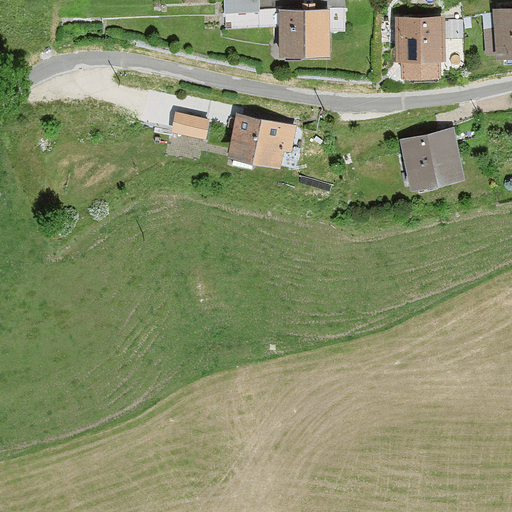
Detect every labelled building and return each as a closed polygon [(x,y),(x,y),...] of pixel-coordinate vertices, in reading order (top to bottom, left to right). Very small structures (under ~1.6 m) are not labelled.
[(260,12),(259,0),(223,0),(224,14),(260,12)] [(511,59),(511,7),(492,9),(494,29),(496,61),(511,59)] [(330,10),(280,10),(279,59),(330,57),(330,10)] [(446,17),(395,17),(395,62),(401,63),(401,80),(442,80),(441,62),(446,62),(445,39),(464,38),(464,18),(446,19),(446,17)] [(211,119),(176,112),(174,122),(171,133),(206,140),(211,119)] [(297,125),(237,113),(228,159),(232,160),(230,168),(251,173),(253,165),(280,170),(284,152),(292,153),(297,125)] [(465,181),(454,127),(400,140),(410,192),(465,181)]
